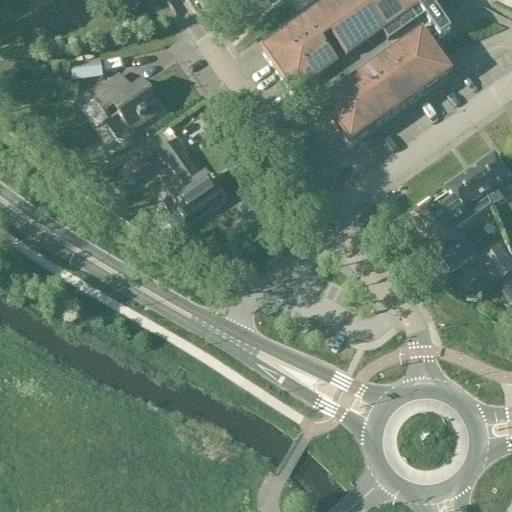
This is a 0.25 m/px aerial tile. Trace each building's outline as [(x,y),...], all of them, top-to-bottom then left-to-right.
[(0,0),(0,9),(9,6),(7,0),(0,0)] [(311,88),(322,104),(323,105),(320,107),(349,149),(449,78),(429,50),(449,36),(427,6),(419,12),(410,0),(336,0),(311,18),(312,19),(261,55),(293,101),(311,88)] [(70,69),(72,85),(101,81),(99,65),(70,69)] [(90,97),(109,126),(108,127),(107,132),(116,145),(122,146),(122,145),(133,138),(131,135),(135,133),(160,116),(148,96),(141,86),(131,93),(127,88),(120,77),(96,93),(90,97)] [(125,194),(152,175),(163,167),(165,165),(184,193),(177,197),(172,191),(165,195),(170,202),(161,208),(168,218),(175,213),(176,213),(164,222),(173,234),(184,225),(184,224),(218,201),(203,179),(198,183),(180,156),(183,154),(181,151),(179,148),(177,146),(175,143),(176,143),(175,141),(173,139),(172,137),(169,133),(163,137),(161,139),(159,140),(157,141),(156,142),(154,143),(153,144),(138,154),(141,160),(114,178),(125,194)] [(504,204),(498,189),(510,181),(495,160),(470,177),(492,209),(493,209),(504,204)] [(472,261),(454,235),(482,217),(492,209),(470,177),(445,195),(448,199),(438,206),(434,201),(431,204),(429,201),(417,210),(419,212),(410,219),(451,276),(472,261)] [(511,277),(511,264),(501,250),(485,261),(502,285),(511,277)]
